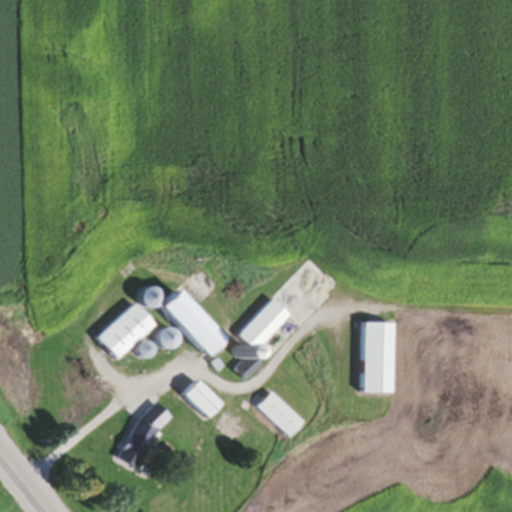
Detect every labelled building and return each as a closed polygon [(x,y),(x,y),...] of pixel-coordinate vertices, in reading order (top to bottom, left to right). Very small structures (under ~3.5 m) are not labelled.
[(215,343),(179,304),(217,269),(207,258),(152,310),(198,359),(215,343)] [(321,278),(304,262),(231,339),(238,346),(228,357),(236,365),(229,373),(240,384),(256,367),(246,358),(321,278)] [(90,342),(110,364),(148,330),(128,308),(90,342)] [(356,397),(386,397),(386,326),(356,326),(356,397)] [(160,331),(147,343),(158,355),(171,343),(160,331)] [(200,423),(214,408),(189,384),(175,398),(200,423)] [(251,410),(282,441),(297,427),(265,395),(251,410)] [(131,474),(161,416),(142,405),(111,463),(131,474)]
